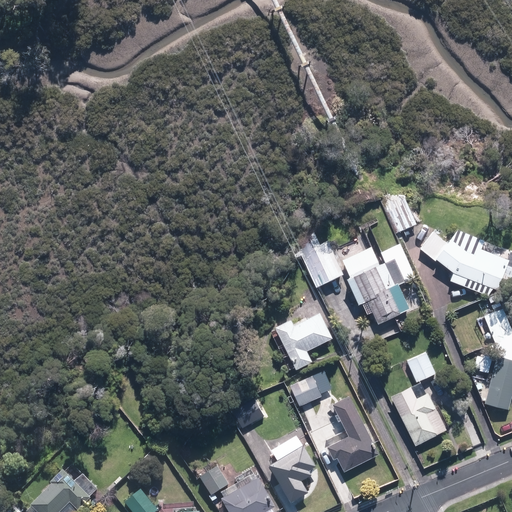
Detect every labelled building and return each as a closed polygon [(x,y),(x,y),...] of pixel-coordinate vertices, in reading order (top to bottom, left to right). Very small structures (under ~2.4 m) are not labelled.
[(376,199),(392,235),(414,225),(397,189),(376,199)] [(511,266),(506,265),(507,262),(476,251),(474,258),(463,254),(449,244),(447,247),(431,235),(419,250),(435,262),(454,276),(451,283),(487,298),(492,286),(499,289),(507,292),(511,293),(511,266)] [(293,244),(310,284),(328,276),(311,236),(293,244)] [(352,279),(369,271),(359,251),(340,261),(349,281),(352,279)] [(391,262),(368,273),(351,282),(362,304),(363,303),(392,289),(402,284),(391,262)] [(392,289),(365,304),(376,326),(398,315),(392,304),(398,301),(392,289)] [(479,315),(492,344),(511,336),(498,306),(479,315)] [(288,319),(272,328),(281,345),(294,371),(309,363),(303,351),(329,338),(316,313),(292,326),(288,319)] [(410,360),(419,380),(438,372),(429,351),(410,360)] [(482,406),(505,412),(511,384),(511,361),(494,358),(482,406)] [(289,386),(298,406),(321,397),(321,398),(331,394),(320,369),(311,373),(312,376),(289,386)] [(407,389),(388,398),(411,447),(443,432),(426,396),(413,402),(407,389)] [(349,437),(330,446),(336,458),(342,471),(377,455),(349,395),(332,403),(349,437)] [(230,414),(240,431),(261,419),(251,402),(230,414)] [(269,467),(290,504),(307,494),(300,482),(311,476),(308,470),(314,467),(303,448),(269,467)] [(143,462),(127,476),(132,482),(148,468),(143,462)] [(91,494),(65,468),(54,479),(57,482),(27,511),(57,511),(72,498),(80,505),(91,494)] [(207,498),(210,503),(215,500),(212,495),(227,487),(216,468),(198,478),(209,497),(207,498)] [(83,483),(91,492),(100,484),(91,475),(83,483)] [(252,483),(219,501),(225,511),(268,511),(269,511),(272,510),(256,480),(252,483)] [(128,501),(136,511),(157,511),(160,510),(145,489),(128,501)] [(10,500),(15,506),(19,502),(14,496),(10,500)]
